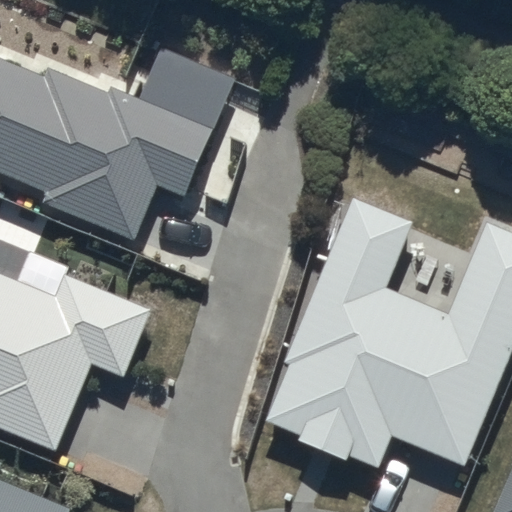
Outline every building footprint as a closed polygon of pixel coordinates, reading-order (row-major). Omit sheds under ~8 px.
[(235,79),(159,48),(138,97),(110,86),(107,93),(48,69),(44,78),(0,59),(0,170),(49,190),(45,201),(135,238),(156,188),(185,200),(235,79)] [(414,222),(354,197),(283,363),(290,366),(267,422),(378,468),(392,435),(463,465),(511,349),(511,230),(484,219),(446,310),(387,285),(414,222)] [(0,426),(55,449),(90,363),(124,377),(152,309),(63,272),(53,295),(0,272),(0,426)] [(0,464),(1,464),(0,463),(0,511),(70,511),(71,509),(0,479),(0,464)] [(511,511),(511,470),(495,511),(511,511)]
